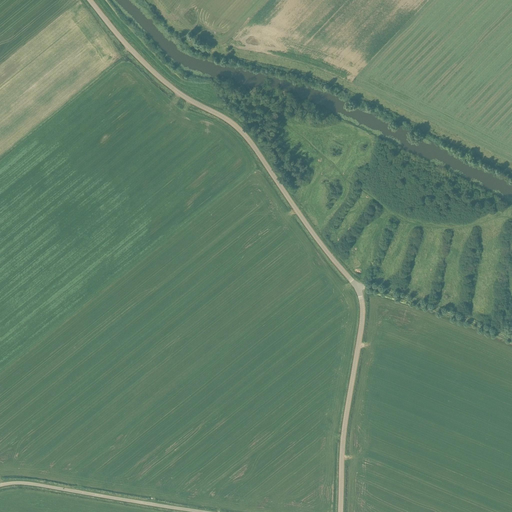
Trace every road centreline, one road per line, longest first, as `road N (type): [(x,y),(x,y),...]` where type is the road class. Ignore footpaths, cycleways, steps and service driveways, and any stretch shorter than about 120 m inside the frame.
road 1 (unclassified): [(345,511),(359,287),(258,151),(236,128),(173,91),(88,0)]
road 2 (unclassified): [(0,484),(198,511)]
road 3 (track): [(511,341),(359,287)]
